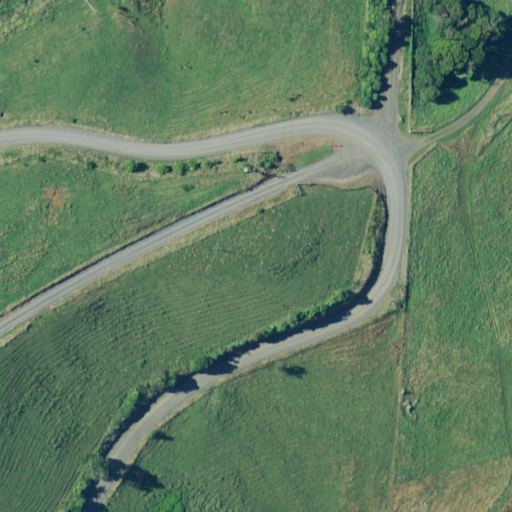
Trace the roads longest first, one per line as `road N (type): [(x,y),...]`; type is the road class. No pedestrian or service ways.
road 1 (unclassified): [(400,179),(398,285),(340,334),(201,382),(143,450),(107,511)]
road 2 (track): [(374,156),(232,226),(0,366)]
road 3 (unclassified): [(0,135),(35,129),(124,148),(224,150),(297,128),(344,128),(400,179)]
road 4 (unclassified): [(406,0),(400,179)]
